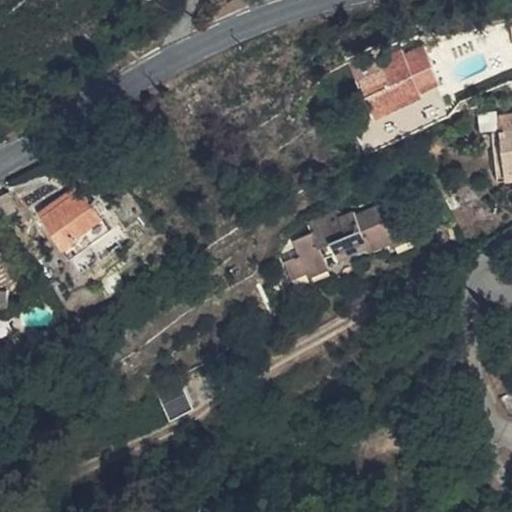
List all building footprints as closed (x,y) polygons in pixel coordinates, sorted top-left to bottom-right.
[(350,81),(370,120),(384,112),(393,129),(426,112),(422,106),(441,98),(434,84),(438,82),(427,62),(404,75),(400,68),(379,80),(373,69),(350,81)] [(379,136),(393,129),(384,112),(370,120),(379,136)] [(426,112),(393,129),(400,142),(418,132),(433,124),(426,112)] [(511,124),(496,127),(505,178),(511,177),(511,124)] [(70,210),(92,239),(106,228),(85,199),(70,210)] [(92,239),(70,210),(58,220),(62,226),(51,234),(70,262),(81,253),(78,249),(92,239)] [(300,276),(305,286),(321,277),(325,283),(337,276),(340,281),(359,270),(362,274),(382,262),(367,234),(357,239),(352,230),(324,247),(321,243),(307,251),(302,243),(276,258),(282,270),(262,280),(269,294),(257,301),(264,316),(278,309),(281,313),(300,302),(290,282),(300,276)] [(321,277),(305,286),(309,293),(325,283),(321,277)] [(0,293),(0,330),(5,329),(4,321),(21,318),(17,302),(7,304),(6,292),(0,293)] [(174,416),(195,405),(182,380),(161,391),(174,416)] [(150,394),(125,409),(143,438),(167,425),(150,394)]
